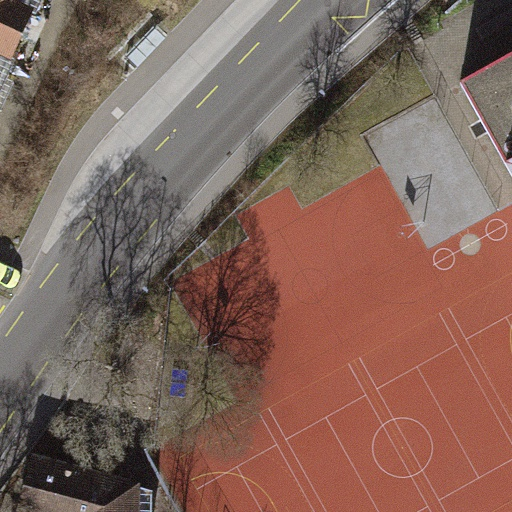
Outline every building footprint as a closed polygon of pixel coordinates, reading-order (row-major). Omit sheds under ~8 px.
[(49,0),(0,0),(0,9),(39,26),(49,0)] [(39,26),(0,9),(0,40),(27,52),(39,26)] [(27,52),(0,40),(0,73),(16,80),(27,52)] [(511,72),(469,97),(477,111),(511,174),(511,72)] [(16,80),(0,73),(0,104),(4,107),(16,80)] [(110,511),(134,496),(38,470),(26,511),(110,511)] [(134,511),(134,496),(110,511),(134,511)]
